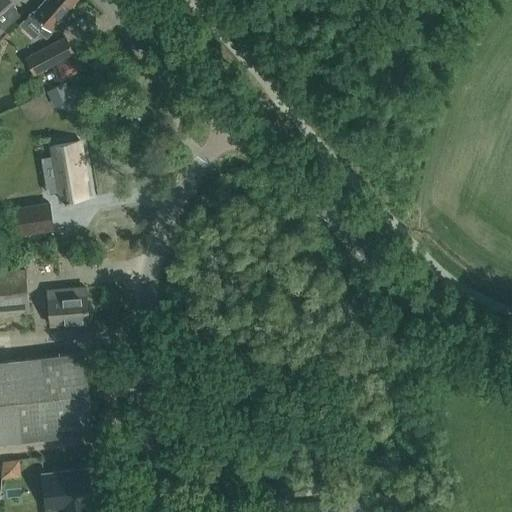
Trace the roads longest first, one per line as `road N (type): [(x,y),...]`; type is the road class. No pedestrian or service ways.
road 1 (unclassified): [(161,511),(145,282),(177,195),(242,123)]
road 2 (tertiary): [(511,347),(442,314),(366,253),(242,123)]
road 3 (tertiary): [(242,123),(120,0)]
